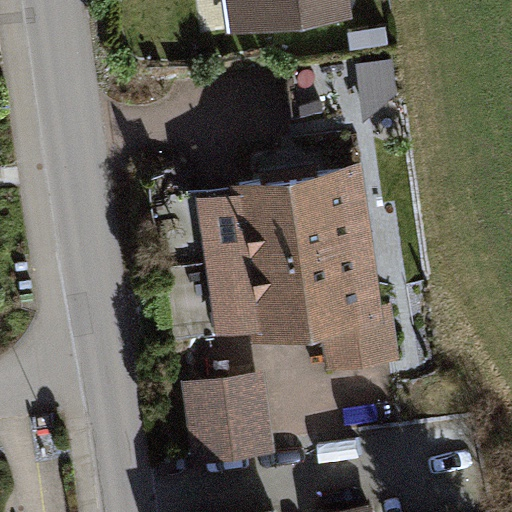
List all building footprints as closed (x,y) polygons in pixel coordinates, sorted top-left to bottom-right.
[(345,0),(230,0),(236,39),(349,23),(345,0)] [(393,57),(288,68),(293,115),(362,108),(363,118),(397,92),(393,57)] [(206,266),(374,242),(362,160),(230,179),(231,189),(196,194),(206,266)] [(374,242),(206,266),(217,331),(249,326),(251,337),(283,332),(284,336),(322,331),(327,368),(401,357),(393,300),(382,302),(374,242)] [(265,369),(182,379),(192,457),(274,446),(265,369)] [(373,511),(372,501),(313,510),(313,511),(373,511)]
